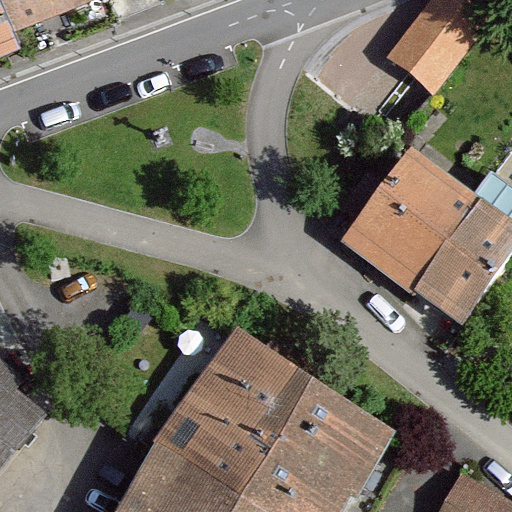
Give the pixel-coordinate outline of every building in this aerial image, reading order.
[(56,0),(0,0),(0,39),(9,36),(3,22),(56,0)] [(483,0),(440,0),(394,61),(431,90),(494,8),(483,0)] [(350,247),(466,333),(511,271),(511,198),(495,186),(475,211),(412,164),(350,247)] [(167,457),(134,511),(344,511),(389,440),(249,348),(167,457)] [(0,487),(51,424),(19,398),(29,385),(0,361),(0,487)] [(511,511),(511,509),(465,486),(450,511),(511,511)]
